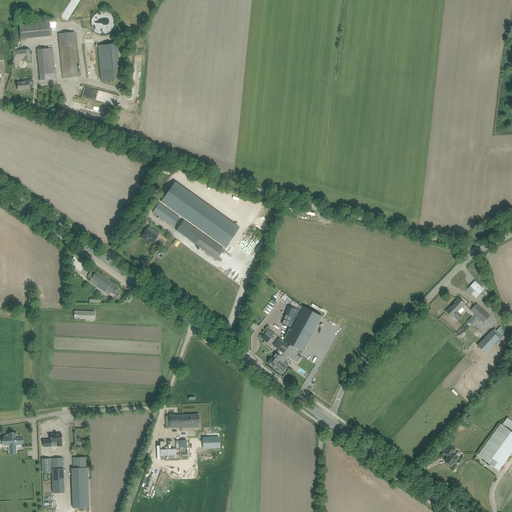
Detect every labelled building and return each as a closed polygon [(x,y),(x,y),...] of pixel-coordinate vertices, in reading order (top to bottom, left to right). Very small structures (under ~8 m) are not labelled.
[(20,24),(21,39),(51,36),(50,21),(20,24)] [(79,77),(76,46),(75,32),(58,34),(63,78),(79,77)] [(98,45),(102,82),(120,80),(116,44),(98,45)] [(37,50),(40,75),(40,80),(56,78),(55,73),(53,48),(37,50)] [(23,59),(24,61),(30,61),(29,49),(23,50),(13,50),(13,60),(23,59)] [(18,90),(19,90),(19,91),(22,90),(30,89),(29,85),(33,84),(32,79),(27,80),(27,81),(17,82),(18,90)] [(104,101),(106,91),(81,87),(79,97),(104,101)] [(175,181),(161,201),(225,247),(240,228),(175,181)] [(210,185),(206,190),(215,196),(218,191),(210,185)] [(156,208),(153,213),(155,214),(156,214),(168,223),(173,227),(180,218),(175,214),(162,205),(159,203),(156,208)] [(184,220),(179,226),(176,230),(217,260),(220,255),(224,250),(184,220)] [(141,237),(147,242),(147,240),(152,244),(157,237),(146,229),(141,237)] [(93,269),(90,273),(88,276),(91,278),(90,281),(106,293),(109,295),(111,292),(114,294),(119,287),(93,269)] [(472,285),(467,290),(472,294),(469,297),(473,301),(481,293),(472,285)] [(282,298),(282,297),(285,293),(280,289),(269,303),(274,307),(282,298)] [(446,311),(450,315),(453,317),(454,316),(458,321),(462,316),(458,312),(466,304),(459,298),(446,311)] [(471,311),(483,323),(490,316),(477,304),(471,311)] [(288,306),(282,324),(291,327),(300,311),(288,306)] [(304,306),(285,342),(290,345),(300,350),(302,352),(322,316),(304,306)] [(74,319),(94,320),(95,312),(75,311),(74,319)] [(468,321),(472,325),(476,320),(472,316),(468,321)] [(269,329),(261,338),(265,341),(263,343),(266,345),(275,334),(269,329)] [(477,346),(485,353),(499,338),(492,331),(477,346)] [(283,342),(278,349),(279,349),(284,353),(289,346),(283,342)] [(282,356),(273,367),(282,374),(289,365),(284,362),(288,356),(293,360),(296,354),(300,350),(290,345),(289,346),(284,353),(282,356)] [(284,353),(279,349),(272,358),(267,363),(273,367),(282,356),(284,353)] [(199,423),(199,419),(199,414),(166,416),(166,425),(170,425),(170,428),(181,427),(181,428),(197,427),(197,423),(199,423)] [(478,455),(499,471),(511,452),(511,432),(501,424),(478,455)] [(50,434),(51,439),(43,439),(44,447),(52,447),(52,442),(57,442),(57,446),(62,446),(62,434),(50,434)] [(0,439),(0,445),(1,445),(1,444),(5,444),(5,445),(10,445),(10,449),(17,449),(17,445),(21,445),(21,436),(17,436),(17,435),(8,435),(8,436),(5,436),(5,439),(0,439)] [(187,441),(180,441),(165,441),(160,441),(161,459),(166,459),(187,458),(187,441)] [(459,458),(454,455),(453,454),(456,449),(450,446),(445,453),(448,456),(445,461),(448,464),(448,465),(450,466),(450,465),(451,466),(454,463),(455,464),(459,458)] [(87,457),(73,458),(73,469),(72,470),(73,510),(89,509),(87,457)] [(52,474),(52,479),(53,493),(64,493),(63,458),(51,458),(42,459),(42,473),(51,473),(51,462),(52,462),(52,474)] [(154,468),(149,480),(152,482),(157,469),(154,468)] [(161,472),(156,484),(162,486),(167,474),(161,472)]
